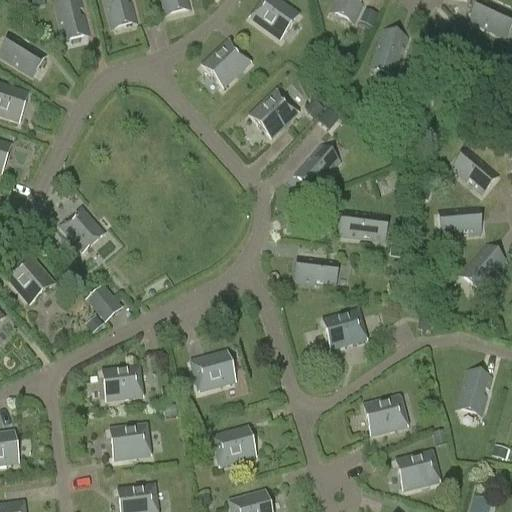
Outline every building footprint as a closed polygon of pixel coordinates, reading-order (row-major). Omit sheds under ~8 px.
[(76,0),(54,5),(63,43),(88,37),(78,0),(76,0)] [(103,0),(111,31),(135,25),(128,0),(103,0)] [(159,0),(164,18),(189,11),(185,0),(159,0)] [(269,0),(266,0),(250,22),(280,43),(297,19),(269,0)] [(337,0),(330,16),(353,26),(365,0),(337,0)] [(511,15),(480,1),(469,24),(504,40),(511,23),(511,15)] [(370,70),(394,79),(406,42),(382,34),(370,70)] [(12,37),(0,55),(0,59),(31,79),(45,57),(12,37)] [(430,44),(437,82),(461,78),(454,39),(430,44)] [(228,46),(202,71),(222,92),(248,67),(228,46)] [(27,98),(0,89),(0,120),(18,126),(27,98)] [(249,121),(269,142),(296,117),(276,96),(249,121)] [(9,150),(0,146),(0,177),(0,178),(9,150)] [(339,166),(320,149),(294,178),(313,195),(339,166)] [(467,153),(451,172),(480,197),(497,178),(467,153)] [(438,214),(440,239),(479,236),(476,210),(438,214)] [(81,212),(59,231),(81,257),(103,238),(81,212)] [(339,238),(382,244),(386,219),(342,213),(339,238)] [(460,278),(479,294),(504,265),(485,249),(460,278)] [(336,264),(297,259),(294,284),(333,289),(336,264)] [(6,280),(23,300),(30,308),(52,289),(28,262),(6,280)] [(84,304),(104,327),(122,312),(102,289),(84,304)] [(322,325),(330,353),(364,344),(357,316),(322,325)] [(191,366),(198,394),(233,384),(226,356),(191,366)] [(141,400),(137,371),(102,376),(105,405),(141,400)] [(456,412),(480,419),(490,381),(466,375),(456,412)] [(398,402),(363,411),(370,439),(405,430),(398,402)] [(149,459),(145,430),(109,435),(113,464),(149,459)] [(254,460),(246,432),(211,442),(219,470),(254,460)] [(0,439),(0,468),(16,466),(13,437),(0,439)] [(430,457),(395,466),(402,494),(437,485),(430,457)] [(117,495),(119,511),(155,511),(153,490),(117,495)] [(267,511),(264,497),(229,507),(230,511),(267,511)] [(476,499),(472,511),(489,511),(492,503),(476,499)]
